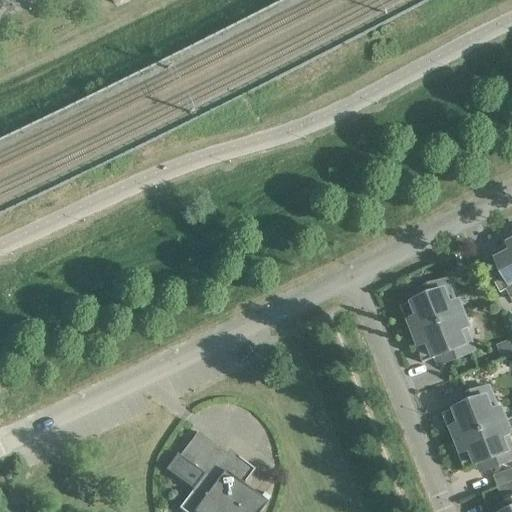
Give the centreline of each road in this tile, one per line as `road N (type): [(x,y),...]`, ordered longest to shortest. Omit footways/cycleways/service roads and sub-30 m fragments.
road 1 (residential): [(0,447),(354,267)]
road 2 (residential): [(354,267),(448,511)]
road 3 (residential): [(354,267),(511,190)]
